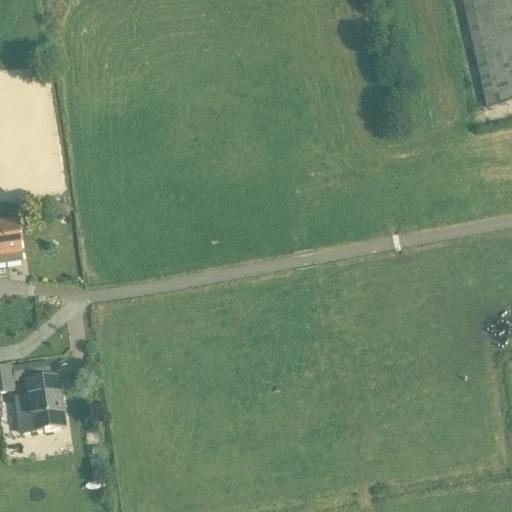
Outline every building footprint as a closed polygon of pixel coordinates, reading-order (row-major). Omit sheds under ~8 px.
[(511,0),(464,0),(490,110),(511,105),(511,0)] [(0,266),(22,264),(15,221),(0,223),(0,266)] [(500,353),(511,341),(511,322),(505,315),(483,336),(500,353)] [(12,368),(0,369),(0,396),(15,394),(14,383),(49,378),(47,364),(12,368)] [(26,398),(14,400),(19,438),(66,431),(58,379),(24,384),(26,398)] [(97,450),(90,451),(91,458),(98,457),(97,450)] [(92,461),(94,470),(104,469),(102,459),(92,461)]
